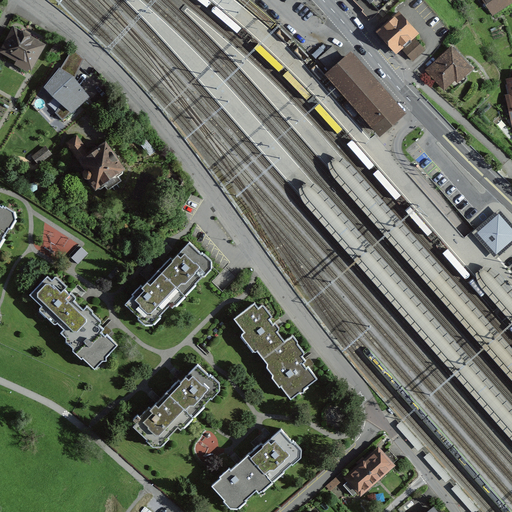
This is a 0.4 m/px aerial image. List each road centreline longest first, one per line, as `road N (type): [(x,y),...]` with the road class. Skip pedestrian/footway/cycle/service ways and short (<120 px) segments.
road 1 (residential): [(33,0),(144,100),(455,511)]
road 2 (residential): [(511,203),(322,0)]
